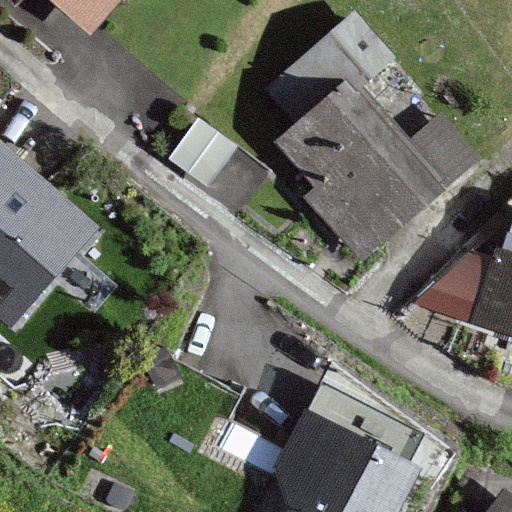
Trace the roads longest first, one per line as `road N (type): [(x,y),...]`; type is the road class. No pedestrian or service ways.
road 1 (residential): [(0,44),(254,257),(447,387),(511,411)]
road 2 (track): [(511,154),(348,322)]
